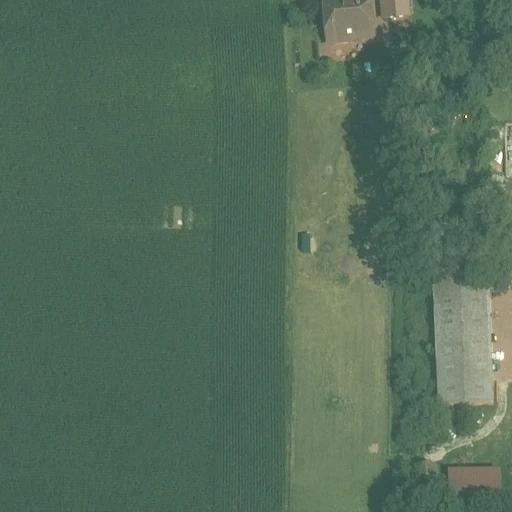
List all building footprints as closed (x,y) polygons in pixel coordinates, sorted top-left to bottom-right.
[(342,3),(326,5),(330,44),(333,46),(354,44),(356,41),(375,39),(371,0),(360,1),(358,0),(353,0),(344,1),(342,3)] [(409,0),(383,0),(385,20),(411,18),(409,0)] [(489,272),(437,275),(443,407),(495,404),(489,272)] [(437,467),(419,468),(421,500),(439,499),(437,467)] [(456,473),(456,481),(510,481),(510,473),(456,473)] [(509,501),(509,481),(457,482),(457,502),(509,501)]
